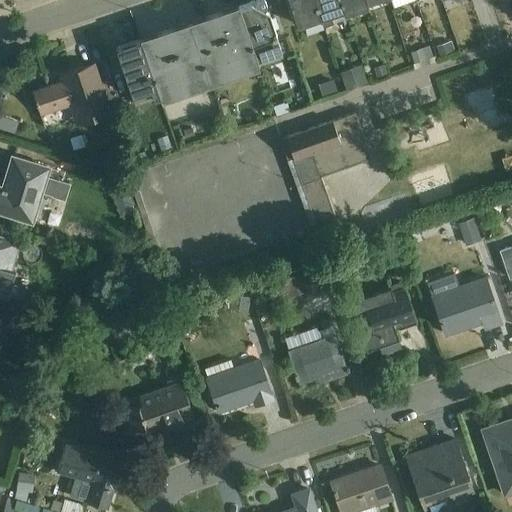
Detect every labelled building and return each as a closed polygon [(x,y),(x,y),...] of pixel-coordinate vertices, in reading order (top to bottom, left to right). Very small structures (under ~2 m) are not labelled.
[(257,61),(281,52),(268,13),(271,8),(266,6),(264,0),(263,0),(257,2),(256,4),(254,3),(239,8),(257,61)] [(288,0),(298,27),(321,19),(314,0),(288,0)] [(345,15),(339,0),(314,0),(321,19),(323,26),(346,19),(345,15)] [(368,7),(366,3),(365,0),(339,0),(345,15),(368,7)] [(257,61),(239,8),(214,17),(236,77),(260,69),(257,61)] [(211,85),(236,77),(214,17),(190,25),(211,85)] [(211,85),(190,25),(165,33),(184,94),(211,85)] [(162,102),(184,94),(165,33),(141,41),(160,97),(162,102)] [(160,97),(141,41),(116,49),(136,106),(160,97)] [(452,43),(437,47),(439,57),(455,52),(452,43)] [(430,47),(411,54),(415,65),(413,66),(414,71),(438,63),(436,58),(434,59),(430,47)] [(76,127),(112,115),(95,64),(60,76),(62,83),(33,93),(41,117),(70,107),(76,127)] [(362,65),(340,73),(346,91),(368,84),(362,65)] [(333,81),(319,85),(324,99),(338,95),(333,81)] [(322,179),(372,160),(356,114),(281,141),(312,226),(336,218),(322,179)] [(136,161),(130,143),(108,151),(114,169),(136,161)] [(511,153),(511,152),(499,158),(505,172),(511,168),(511,153)] [(0,212),(34,223),(44,194),(64,202),(69,185),(48,178),(51,170),(13,158),(3,189),(0,188),(0,212)] [(123,182),(106,176),(106,191),(118,196),(123,182)] [(501,216),(488,210),(482,223),(494,229),(501,216)] [(474,220),(458,225),(466,247),(481,241),(474,220)] [(0,295),(8,298),(15,272),(10,271),(20,244),(0,238),(0,295)] [(511,248),(500,253),(509,281),(511,280),(511,248)] [(331,283),(324,262),(305,269),(313,289),(331,283)] [(396,331),(417,325),(399,271),(384,276),(389,291),(350,304),(367,353),(380,348),(386,365),(405,358),(396,331)] [(485,329),(501,324),(485,278),(460,286),(455,274),(428,284),(446,335),(483,323),(485,329)] [(309,292),(303,275),(283,281),(289,299),(309,292)] [(247,313),(249,297),(231,295),(229,310),(247,313)] [(150,318),(156,334),(171,329),(166,313),(150,318)] [(330,382),(349,375),(349,374),(350,373),(337,335),(321,340),(317,328),(285,340),(289,351),(287,352),(296,376),(294,377),(296,382),(298,382),(299,386),(328,376),(330,382)] [(255,407),(273,401),(259,360),(235,369),(231,361),(206,370),(208,378),(206,378),(218,414),(254,402),(255,407)] [(180,432),(198,427),(182,382),(178,384),(177,379),(167,383),(168,387),(139,397),(142,406),(122,414),(129,433),(154,425),(157,431),(177,424),(180,432)] [(54,386),(44,399),(54,407),(65,395),(54,386)] [(33,409),(24,407),(19,427),(27,429),(33,409)] [(506,498),(511,495),(511,422),(484,432),(506,498)] [(451,501),(474,493),(455,441),(433,449),(435,454),(423,458),(422,455),(407,460),(424,509),(450,499),(451,501)] [(87,504),(108,510),(122,464),(65,446),(57,474),(75,480),(69,497),(87,503),(87,504)] [(376,511),(376,508),(393,502),(381,468),(365,474),(364,472),(332,484),(340,511),(376,511)] [(19,474),(15,499),(27,502),(29,494),(33,494),(36,477),(19,474)] [(315,511),(309,491),(294,496),(298,509),(289,511),(315,511)] [(50,511),(9,499),(4,511),(14,511),(15,511),(18,511),(50,511)] [(64,505),(53,502),(50,511),(84,511),(86,507),(65,501),(64,505)]
